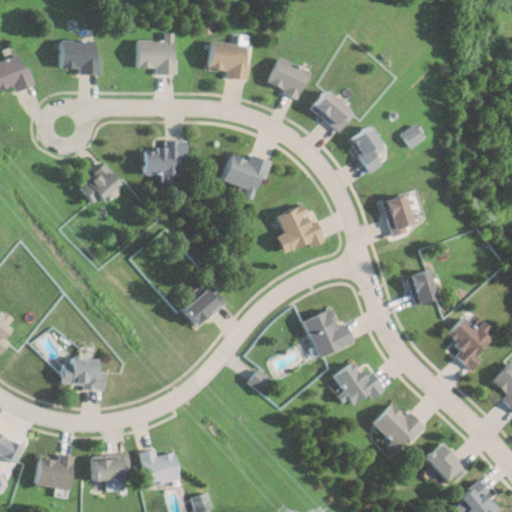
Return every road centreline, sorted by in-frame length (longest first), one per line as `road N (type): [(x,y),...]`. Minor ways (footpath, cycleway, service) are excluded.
road 1 (residential): [(511,467),(396,341),(347,211),(301,144),(245,113),(77,112)]
road 2 (residential): [(0,391),(27,413),(90,424),(157,410),(222,363),(252,312),(301,279),(362,265)]
